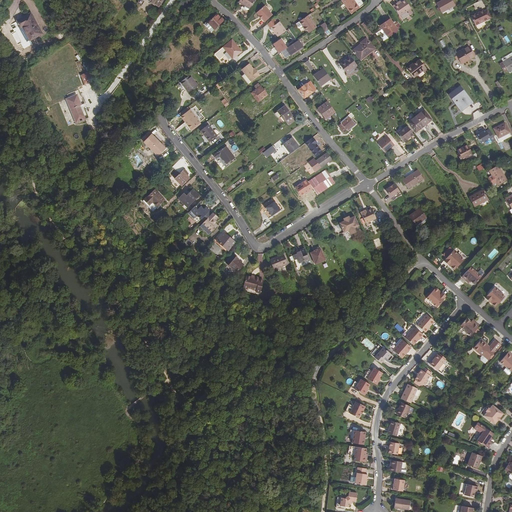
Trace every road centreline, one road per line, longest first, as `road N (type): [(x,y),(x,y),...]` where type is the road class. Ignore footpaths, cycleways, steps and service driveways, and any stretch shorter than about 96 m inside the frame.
road 1 (unclassified): [(159,121),(253,247),(367,185)]
road 2 (residential): [(376,511),(379,410),(467,301)]
road 3 (residential): [(367,185),(511,104)]
road 4 (track): [(313,380),(320,363),(422,260)]
road 5 (residential): [(467,301),(422,260),(367,185)]
road 6 (residential): [(367,185),(278,72)]
road 7 (track): [(321,511),(326,472),(313,380)]
road 8 (residential): [(278,72),(373,0)]
